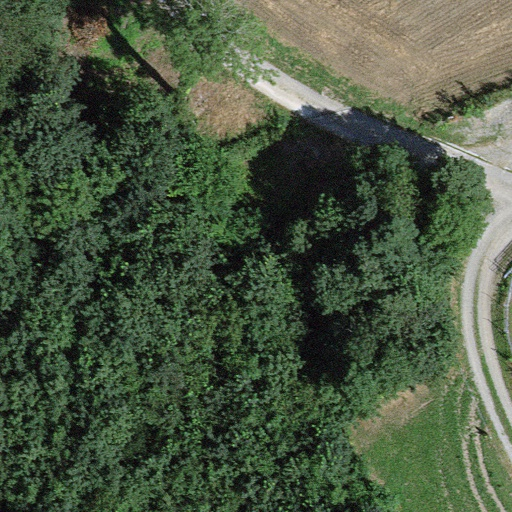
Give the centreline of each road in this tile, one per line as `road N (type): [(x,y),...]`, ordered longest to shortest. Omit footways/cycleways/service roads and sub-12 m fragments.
road 1 (track): [(171,0),(215,48),(511,176)]
road 2 (track): [(511,145),(482,162),(455,300),(511,439)]
